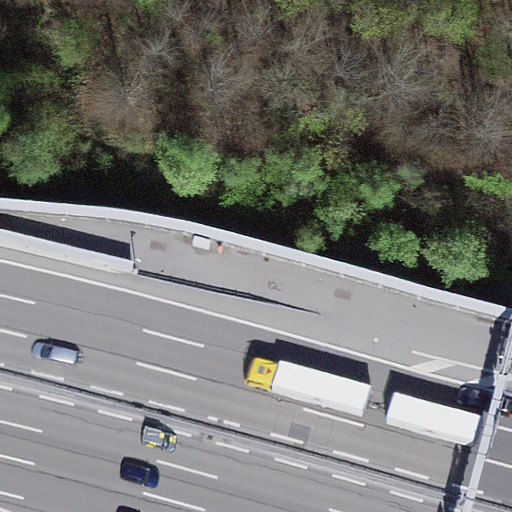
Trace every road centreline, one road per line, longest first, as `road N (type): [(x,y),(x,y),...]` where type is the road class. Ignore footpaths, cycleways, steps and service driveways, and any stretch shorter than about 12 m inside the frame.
road 1 (motorway): [(511,450),(0,316)]
road 2 (motorway): [(0,443),(210,511)]
